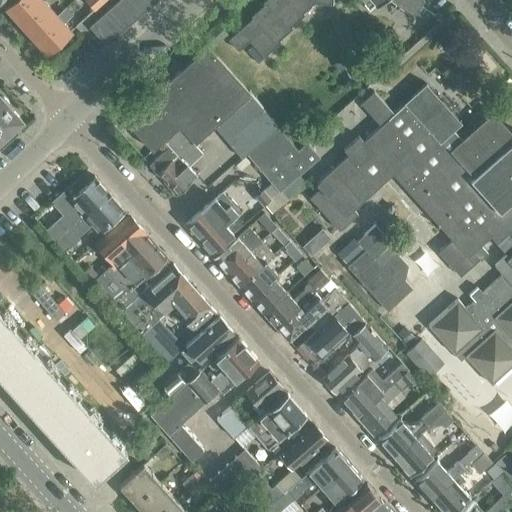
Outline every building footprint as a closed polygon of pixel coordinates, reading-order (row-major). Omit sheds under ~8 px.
[(19,21),(19,22),(43,0),(13,0),(5,7),(19,21)] [(30,34),(33,37),(57,15),(43,0),(19,22),(30,34)] [(85,0),(93,8),(102,0),(85,0)] [(141,14),(129,0),(118,0),(115,3),(133,22),(141,14)] [(129,0),(141,14),(150,6),(145,0),(129,0)] [(265,0),(263,2),(265,4),(251,16),(253,18),(228,40),(238,51),(249,40),(266,59),(269,56),(267,54),(281,42),(279,40),(293,28),(291,26),(304,14),(303,12),(313,3),(331,3),(331,0),(265,0)] [(372,0),(376,4),(381,0),(390,0),(411,15),(410,17),(412,18),(414,15),(413,15),(424,0),(423,0),(372,0)] [(115,3),(106,10),(124,30),(133,22),(115,3)] [(57,15),(33,37),(47,52),(71,30),(63,22),(71,14),(65,7),(57,15)] [(106,10),(97,18),(115,38),(124,30),(106,10)] [(106,46),(115,38),(97,18),(88,26),(106,46)] [(216,23),(203,35),(210,43),(223,30),(216,23)] [(124,119),(152,149),(179,125),(195,142),(250,93),(207,45),(124,119)] [(372,59),(380,67),(396,53),(389,45),(372,59)] [(350,77),(365,69),(359,58),(344,66),(350,77)] [(373,185),(376,188),(395,171),(432,212),(429,214),(445,232),(448,229),(454,236),(438,251),(460,276),(479,258),(473,251),(490,236),(506,254),(511,248),(511,239),(506,233),(511,228),(511,140),(495,121),(487,128),(484,124),(477,130),(481,133),(474,140),(470,136),(464,142),(452,130),(460,123),(425,84),(393,113),(373,90),(360,102),(380,125),(363,140),(359,135),(343,149),(348,154),(316,182),(320,187),(309,197),(339,230),(357,213),(350,205),(373,185)] [(215,125),(226,138),(262,107),(251,94),(215,125)] [(14,126),(22,119),(9,105),(8,102),(6,99),(4,97),(0,95),(0,147),(18,131),(14,126)] [(278,126),(262,107),(226,138),(241,157),(247,152),(278,126)] [(279,190),(319,155),(306,142),(298,149),(278,126),(247,152),(279,190)] [(156,172),(176,194),(197,175),(188,165),(202,152),(178,127),(163,140),(169,146),(154,159),(161,167),(156,172)] [(286,199),(305,182),(298,174),(279,191),(286,199)] [(67,228),(109,192),(94,175),(83,184),(77,177),(53,199),(66,213),(47,231),(55,239),(67,228)] [(276,193),(270,199),(262,190),(256,196),(263,205),(264,204),(268,209),(280,198),(276,193)] [(228,199),(221,191),(185,223),(211,253),(233,233),(224,223),(238,210),(237,208),(237,205),(231,199),(228,199)] [(124,208),(109,192),(67,228),(75,237),(92,222),(99,230),(124,208)] [(270,232),(276,226),(264,212),(257,218),(270,232)] [(145,232),(128,213),(95,242),(112,261),(109,263),(113,268),(127,255),(124,251),(140,236),(145,232)] [(399,250),(375,224),(357,240),(365,249),(346,265),(387,310),(412,287),(404,279),(407,264),(397,252),(399,250)] [(248,226),(214,256),(226,270),(261,239),(248,226)] [(289,240),(278,228),(272,233),(283,245),(289,240)] [(159,257),(140,236),(124,251),(127,255),(113,268),(109,263),(98,274),(91,280),(118,310),(137,292),(132,286),(144,274),(145,275),(157,264),(164,271),(170,266),(163,258),(166,256),(163,252),(159,257)] [(303,246),(311,255),(321,246),(313,237),(303,246)] [(226,270),(239,284),(266,260),(273,253),(261,239),(226,270)] [(338,254),(347,264),(363,250),(354,240),(338,254)] [(301,254),(292,243),(285,248),(294,259),(301,254)] [(511,248),(494,264),(502,273),(465,307),(457,298),(428,324),(454,353),(457,351),(462,357),(459,359),(460,360),(466,355),(491,383),(511,364),(511,248)] [(266,260),(239,284),(251,298),(278,274),(266,260)] [(295,266),(303,275),(310,269),(302,260),(295,266)] [(165,361),(183,345),(158,317),(177,301),(193,286),(173,263),(143,290),(119,311),(165,361)] [(98,274),(90,264),(82,271),(91,280),(98,274)] [(287,291),(263,312),(276,325),(314,292),(313,291),(327,278),(319,269),(307,280),(308,282),(304,286),(305,287),(293,298),(287,291)] [(251,298),(263,312),(287,291),(291,288),(278,274),(251,298)] [(216,311),(193,286),(177,301),(182,305),(177,310),(195,330),(216,311)] [(320,299),(314,292),(276,325),(280,330),(288,339),(288,340),(307,323),(314,330),(346,300),(335,288),(328,294),(327,293),(320,299)] [(323,354),(348,332),(362,319),(346,300),(314,330),(307,336),(323,354)] [(39,355),(0,311),(0,376),(7,384),(39,355)] [(232,330),(231,329),(219,315),(183,346),(186,349),(188,347),(192,352),(188,356),(194,363),(232,330)] [(373,359),(387,346),(382,340),(362,319),(348,332),(350,334),(351,334),(359,343),(322,377),(336,392),(373,359)] [(210,380),(215,386),(218,389),(221,393),(237,378),(236,377),(257,359),(237,336),(215,355),(225,366),(210,380)] [(427,376),(430,373),(442,362),(421,338),(408,350),(406,352),(427,376)] [(310,364),(315,360),(309,353),(304,357),(310,364)] [(31,411),(50,431),(82,402),(39,355),(7,384),(25,405),(22,408),(27,414),(31,411)] [(370,369),(339,397),(356,415),(381,393),(400,375),(408,369),(401,361),(380,380),(370,369)] [(218,389),(215,386),(200,368),(149,413),(191,460),(203,449),(180,423),(218,389)] [(416,378),(408,369),(400,375),(408,385),(416,378)] [(259,407),(282,387),(268,371),(245,392),(259,407)] [(185,381),(177,373),(162,386),(170,394),(185,381)] [(275,456),(279,453),(313,422),(287,392),(271,405),(248,425),(275,456)] [(356,415),(373,433),(397,411),(381,393),(356,415)] [(126,451),(82,402),(50,431),(69,452),(65,456),(70,462),(74,458),(93,480),(126,451)] [(232,404),(217,417),(234,436),(249,424),(232,404)] [(421,432),(423,430),(442,413),(436,406),(417,423),(408,423),(401,416),(377,438),(393,456),(418,434),(421,432)] [(440,425),(445,427),(451,422),(442,413),(423,430),(423,431),(440,425)] [(293,468),(327,438),(313,422),(279,453),(293,468)] [(434,447),(421,432),(418,434),(393,456),(410,475),(432,455),(431,454),(434,447)] [(155,452),(161,458),(170,449),(165,443),(155,452)] [(466,454),(472,460),(483,450),(476,443),(465,453),(466,454)] [(322,486),(349,463),(335,447),(283,492),(263,509),(265,511),(277,511),(302,490),(301,489),(315,478),(322,486)] [(261,468),(253,459),(244,448),(226,464),(244,483),(261,468)] [(472,460),(470,462),(479,472),(492,460),(483,450),(472,460)] [(495,461),(511,480),(511,461),(504,453),(495,461)] [(421,473),(414,479),(430,498),(458,472),(464,467),(457,460),(448,468),(439,457),(421,473)] [(143,463),(119,484),(136,503),(159,481),(143,463)] [(342,495),(342,496),(363,479),(349,463),(322,486),(336,501),(342,495)] [(226,498),(244,483),(226,464),(209,480),(226,498)] [(460,511),(496,511),(497,511),(511,497),(511,482),(502,471),(492,481),(502,493),(485,510),(475,499),(460,511)] [(270,487),(257,472),(242,485),(263,509),(283,492),(275,484),(270,487)] [(430,498),(443,511),(451,511),(471,494),(460,482),(464,479),(458,472),(455,476),(430,498)] [(182,482),(188,488),(198,480),(192,473),(182,482)] [(188,488),(194,495),(203,486),(198,480),(188,488)] [(161,511),(176,499),(159,481),(136,503),(143,511),(161,511)] [(364,511),(380,498),(366,483),(332,511),(364,511)] [(364,511),(392,511),(390,510),(391,510),(380,498),(364,511)] [(161,511),(186,511),(176,499),(161,511)]
